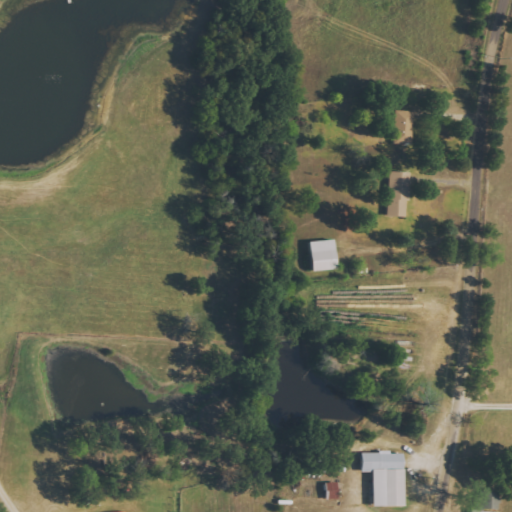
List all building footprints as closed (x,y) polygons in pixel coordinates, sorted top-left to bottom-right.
[(414,144),(415,111),(396,110),(395,144),(414,144)] [(408,218),(410,172),(390,171),(388,217),(408,218)] [(338,269),(334,239),(310,242),(313,272),(338,269)] [(405,506),(404,452),(361,453),(362,473),(372,473),(373,507),(405,506)] [(479,511),(472,510),(472,511),(499,511),(501,492),(480,491),(479,511)]
